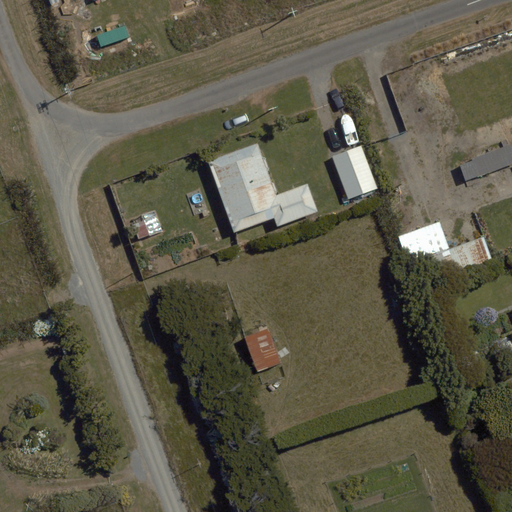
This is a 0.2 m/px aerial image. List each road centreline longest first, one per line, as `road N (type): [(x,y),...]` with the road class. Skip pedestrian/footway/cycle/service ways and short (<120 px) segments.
road 1 (residential): [(49,150),(478,0)]
road 2 (residential): [(49,150),(177,511)]
road 3 (residential): [(0,13),(49,150)]
